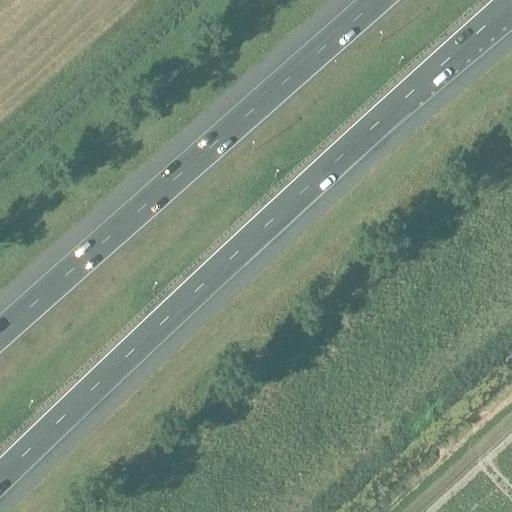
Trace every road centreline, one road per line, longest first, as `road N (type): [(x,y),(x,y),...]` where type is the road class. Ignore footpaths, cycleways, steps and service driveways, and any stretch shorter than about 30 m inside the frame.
road 1 (motorway): [(0,476),(511,5)]
road 2 (motorway): [(380,0),(0,336)]
